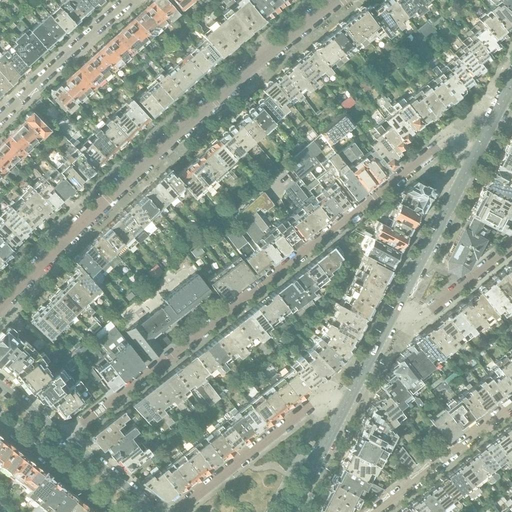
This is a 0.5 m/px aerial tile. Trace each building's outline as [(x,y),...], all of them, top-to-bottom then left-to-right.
[(79,18),(82,15),(68,0),(63,0),(58,6),(73,24),(76,24),(79,21),(79,18)] [(92,6),(86,0),(68,0),(82,15),(85,15),(89,12),(89,10),(92,6)] [(152,2),(169,20),(178,12),(168,0),(152,0),(151,1),(152,2)] [(191,1),(190,0),(171,0),(180,10),(191,1)] [(263,20),(245,0),(236,0),(235,1),(233,0),(230,0),(229,2),(227,0),(221,0),(223,2),(228,7),(248,31),(255,26),(255,27),(263,20)] [(266,17),(273,12),(263,0),(245,0),(263,20),(267,17),(266,17)] [(284,3),(280,0),(263,0),(273,12),(277,9),(284,3)] [(399,22),(406,16),(393,0),(383,0),(384,1),(380,4),(398,29),(402,26),(399,22)] [(420,12),(411,0),(393,0),(406,16),(412,12),(415,16),(420,12)] [(428,0),(411,0),(420,12),(425,9),(422,4),(428,0)] [(511,25),(511,12),(497,0),(491,0),(490,1),(492,4),(493,6),(488,10),(506,34),(511,29),(511,26),(511,25)] [(511,0),(497,0),(511,12),(511,0)] [(169,20),(152,2),(143,10),(160,29),(169,20)] [(459,9),(454,3),(450,5),(450,6),(455,12),(459,9)] [(398,29),(380,4),(379,5),(376,4),(371,8),(369,6),(365,9),(386,35),(387,37),(392,34),(398,29)] [(73,24),(58,6),(48,14),(64,32),(66,32),(70,29),(70,26),(73,24)] [(386,35),(365,9),(364,7),(363,7),(360,6),(358,9),(358,12),(353,16),(362,27),(357,31),(365,42),(370,47),(372,45),(369,42),(367,41),(373,36),(376,40),(379,41),(386,35)] [(454,13),(455,12),(450,6),(447,8),(447,9),(452,15),(454,13)] [(209,14),(213,19),(234,44),(240,38),(241,39),(249,32),(248,31),(228,7),(220,14),(221,16),(217,19),(215,18),(215,16),(216,15),(212,12),(209,14)] [(150,37),(160,29),(143,10),(134,19),(150,37)] [(481,21),(480,22),(496,42),(506,34),(488,10),(478,18),(481,21)] [(64,32),(48,14),(39,22),(55,40),(57,40),(61,37),(61,35),(64,32)] [(355,50),(365,42),(357,31),(362,27),(353,16),(344,23),(341,22),(338,24),(338,27),(355,50)] [(444,21),(440,16),(435,19),(440,25),(444,21)] [(141,46),(150,37),(134,19),(124,27),(141,46)] [(204,38),(203,38),(219,55),(219,56),(226,50),(227,51),(234,44),(213,19),(206,26),(207,28),(202,32),(201,30),(201,28),(201,27),(197,23),(194,26),(199,32),(198,34),(201,38),(202,36),(204,38)] [(55,40),(39,22),(30,31),(45,49),(48,49),(51,46),(51,43),(55,40)] [(470,30),(469,30),(488,54),(498,45),(496,42),(480,22),(470,30)] [(420,33),(423,38),(430,32),(430,33),(432,32),(436,37),(439,35),(436,32),(430,24),(420,33)] [(132,54),(141,46),(124,27),(115,36),(132,54)] [(355,50),(338,27),(327,36),(335,48),(331,51),(340,62),(355,50)] [(45,51),(45,49),(30,31),(28,29),(24,33),(23,32),(17,37),(36,57),(39,54),(42,54),(45,51)] [(463,45),(476,61),(480,66),(490,57),(488,54),(469,30),(465,34),(468,37),(461,42),(463,45)] [(423,38),(420,33),(409,43),(413,48),(424,39),(423,38)] [(122,63),(132,54),(115,36),(106,44),(122,63)] [(330,70),(340,62),(331,51),(335,48),(327,36),(318,43),(315,42),(313,45),(312,48),(311,48),(330,72),(331,71),(330,70)] [(36,57),(17,37),(13,41),(15,43),(10,48),(11,48),(28,66),(33,63),(33,60),(36,57)] [(219,55),(203,38),(194,47),(210,65),(215,60),(215,58),(219,55)] [(113,71),(122,63),(106,44),(96,52),(113,71)] [(456,57),(472,77),(482,69),(480,66),(476,61),(463,45),(453,54),(456,57)] [(205,70),(210,65),(194,47),(184,55),(199,73),(202,70),(205,70)] [(28,66),(11,48),(7,52),(5,50),(0,54),(18,75),(22,72),(24,72),(29,68),(28,66)] [(326,75),(330,72),(311,48),(308,51),(305,51),(302,53),(302,56),(302,57),(319,78),(324,74),(326,75)] [(113,71),(96,52),(87,61),(104,79),(113,71)] [(15,78),(18,75),(0,54),(0,73),(11,85),(15,81),(15,78)] [(199,73),(184,55),(174,64),(189,81),(192,81),(194,79),(195,78),(196,76),(199,73)] [(400,56),(391,63),(396,69),(405,62),(400,56)] [(314,82),(319,78),(302,57),(292,64),(304,78),(311,88),(316,84),(314,82)] [(472,77),(456,57),(446,65),(464,89),(474,81),(472,77)] [(104,79),(87,61),(77,69),(94,88),(104,79)] [(180,90),(189,81),(174,64),(165,72),(180,90)] [(306,92),(311,88),(304,78),(292,64),(288,68),(285,68),(282,70),(282,73),(280,74),(301,96),(300,94),(304,90),(306,92)] [(134,78),(144,69),(141,65),(131,74),(134,78)] [(464,89),(446,65),(445,66),(447,68),(437,76),(455,99),(464,92),(464,89)] [(85,96),(94,88),(77,69),(68,78),(85,96)] [(176,93),(180,90),(165,72),(162,69),(159,72),(152,78),(155,81),(154,82),(170,98),(172,98),(174,97),(176,95),(176,93)] [(12,86),(11,85),(0,73),(0,91),(1,93),(4,90),(7,90),(12,86)] [(296,100),(301,96),(280,74),(271,82),(290,103),(295,98),(296,100)] [(455,99),(437,76),(426,84),(444,108),(455,99)] [(75,105),(85,96),(68,78),(59,86),(75,105)] [(364,87),(370,83),(366,78),(360,83),(364,87)] [(290,103),(271,82),(268,81),(266,83),(266,87),(262,90),(266,96),(281,113),(281,112),(286,108),(285,107),(290,103)] [(167,101),(170,98),(154,82),(145,90),(161,108),(166,104),(167,101)] [(433,116),(444,108),(426,84),(415,93),(433,116)] [(75,105),(59,86),(58,85),(50,92),(53,96),(51,97),(53,99),(51,101),(54,105),(56,103),(63,110),(64,109),(67,112),(75,105)] [(161,108),(145,90),(135,99),(150,116),(154,113),(156,113),(161,108)] [(433,116),(415,93),(405,101),(422,124),(424,123),(433,116)] [(272,121),(281,113),(266,96),(257,104),(272,123),(273,122),(272,121)] [(345,110),(355,103),(350,96),(340,104),(345,110)] [(408,136),(412,133),(392,108),(391,106),(389,103),(386,99),(384,97),(382,98),(385,103),(382,105),(387,112),(390,116),(384,120),(385,122),(403,144),(410,138),(408,136)] [(119,109),(139,130),(144,125),(144,122),(148,118),(130,98),(119,109)] [(420,124),(422,124),(405,101),(403,99),(399,103),(397,101),(391,106),(392,108),(412,133),(416,130),(414,128),(420,124)] [(44,105),(39,100),(34,104),(38,110),(44,105)] [(272,123),(257,104),(253,107),(247,113),(263,131),(272,123)] [(139,130),(119,109),(113,114),(108,118),(126,138),(130,135),(133,135),(139,130)] [(23,121),(40,138),(49,129),(46,126),(48,124),(41,117),(43,115),(39,111),(37,113),(35,115),(31,111),(22,120),(23,121)] [(320,134),(328,144),(353,125),(344,112),(320,134)] [(263,131),(247,113),(240,119),(237,121),(252,140),(263,131)] [(122,142),(126,138),(108,118),(97,128),(115,148),(119,148),(122,145),(122,142)] [(31,147),(40,138),(23,121),(19,124),(16,125),(14,129),(31,147)] [(242,149),(252,140),(237,121),(227,130),(242,149)] [(375,131),(376,132),(396,156),(399,153),(398,151),(405,146),(403,144),(385,122),(380,126),(378,124),(373,128),(375,131)] [(111,152),(115,148),(97,128),(86,138),(106,160),(111,155),(111,152)] [(31,147),(14,129),(13,130),(10,131),(8,135),(5,138),(22,156),(24,158),(27,154),(26,153),(31,147)] [(242,149),(227,130),(217,139),(236,161),(245,152),(242,149)] [(371,148),(367,151),(384,173),(388,169),(395,163),(393,160),(396,157),(396,156),(376,132),(370,137),(372,140),(368,143),(371,148)] [(349,202),(364,191),(346,167),(328,144),(320,134),(309,143),(305,146),(318,163),(328,175),(349,202)] [(298,152),(305,146),(309,143),(304,138),(303,136),(294,144),(299,150),(297,152),(298,152)] [(22,156),(5,138),(0,142),(0,151),(13,165),(22,156)] [(106,160),(86,138),(80,144),(77,140),(75,142),(71,138),(68,141),(72,145),(73,147),(93,168),(97,165),(101,165),(106,160)] [(236,161),(217,139),(207,148),(225,170),(236,161)] [(511,140),(509,139),(502,152),(511,156),(511,140)] [(262,147),(256,141),(254,142),(260,149),(262,147)] [(384,173),(367,151),(362,155),(351,142),(346,146),(357,160),(374,183),(378,179),(385,174),(384,173)] [(339,210),(318,183),(308,171),(318,163),(305,146),(298,152),(295,155),(289,161),(286,163),(291,171),(289,173),(295,180),(298,178),(301,181),(304,185),(312,196),(329,218),(339,210)] [(357,160),(346,146),(341,150),(342,151),(341,152),(351,164),(346,167),(364,191),(370,186),(374,183),(357,160)] [(93,168),(73,147),(63,157),(83,178),(87,174),(90,175),(93,172),(93,168)] [(227,173),(225,170),(207,148),(196,158),(215,180),(217,181),(222,177),(232,186),(236,183),(236,182),(227,173)] [(13,165),(0,151),(0,169),(4,174),(13,165)] [(511,156),(502,152),(496,164),(511,172),(511,156)] [(79,182),(83,178),(63,157),(52,167),(74,190),(79,186),(79,182)] [(215,180),(196,158),(186,167),(210,195),(214,191),(210,185),(215,180)] [(511,172),(496,164),(490,175),(511,186),(511,172)] [(69,195),(74,190),(52,167),(41,177),(62,198),(66,195),(69,195)] [(186,167),(176,177),(189,192),(188,192),(194,199),(205,190),(210,195),(186,167)] [(189,192),(176,177),(169,169),(159,178),(176,196),(180,200),(188,192),(189,192)] [(269,178),(274,173),(270,169),(265,174),(269,178)] [(227,173),(236,182),(238,180),(230,170),(227,173)] [(339,210),(349,202),(328,175),(318,183),(339,210)] [(511,186),(490,175),(483,188),(510,202),(511,198),(511,186)] [(264,182),(259,176),(254,180),(259,186),(264,182)] [(62,198),(41,177),(31,187),(30,188),(50,209),(52,208),(55,208),(58,206),(58,202),(62,198)] [(174,197),(176,196),(159,178),(151,185),(167,204),(174,197)] [(298,178),(295,180),(291,183),(288,185),(301,202),(304,200),(306,198),(304,194),(296,185),(301,181),(298,178)] [(405,206),(420,214),(431,193),(429,188),(416,181),(400,193),(409,197),(405,206)] [(47,212),(50,209),(30,188),(31,187),(29,185),(24,190),(25,191),(19,196),(43,220),(48,215),(47,212)] [(167,204),(151,185),(147,189),(142,194),(158,212),(167,204)] [(310,233),(320,225),(303,204),(301,202),(288,185),(283,190),(284,191),(280,200),(286,213),(288,216),(293,211),(310,233)] [(511,210),(511,202),(510,202),(483,188),(476,201),(508,218),(511,210)] [(255,212),(260,209),(270,200),(264,192),(262,192),(234,218),(240,224),(240,225),(248,219),(255,212)] [(158,212),(142,194),(134,202),(150,220),(154,225),(162,216),(158,212)] [(38,226),(43,220),(19,196),(13,202),(12,201),(8,205),(31,229),(35,225),(38,226)] [(320,225),(329,218),(312,196),(303,204),(320,225)] [(270,200),(260,209),(263,214),(273,206),(274,205),(270,200)] [(505,223),(508,218),(476,201),(469,215),(488,225),(505,234),(508,235),(511,231),(505,227),(506,224),(505,223)] [(149,220),(150,220),(134,202),(125,210),(141,228),(146,233),(154,225),(149,220)] [(415,224),(420,214),(405,206),(399,203),(398,203),(395,209),(392,208),(384,224),(406,236),(413,223),(415,224)] [(31,229),(8,205),(4,210),(4,211),(0,215),(0,217),(23,241),(28,236),(27,233),(31,229)] [(141,228),(125,210),(116,218),(132,236),(141,228)] [(305,237),(310,233),(293,211),(288,216),(282,220),(299,242),(305,237)] [(279,257),(289,249),(272,228),(264,234),(262,232),(267,227),(255,212),(248,219),(262,236),(279,257)] [(481,238),(488,225),(469,215),(462,228),(481,238)] [(17,246),(23,241),(0,217),(0,238),(10,249),(14,245),(17,246)] [(137,242),(132,236),(116,218),(107,227),(123,245),(128,250),(137,242)] [(270,265),(279,257),(262,236),(248,219),(240,225),(251,240),(270,265)] [(289,249),(299,242),(282,220),(276,225),(275,223),(271,227),(272,228),(289,249)] [(405,237),(406,236),(384,224),(378,221),(374,229),(375,231),(373,235),(364,230),(363,233),(369,236),(398,252),(400,247),(403,246),(406,240),(406,237),(405,237)] [(122,246),(123,245),(107,227),(99,235),(114,253),(122,246)] [(256,275),(270,265),(251,240),(247,243),(236,228),(226,236),(238,252),(256,275)] [(462,228),(453,246),(465,252),(464,252),(472,256),(473,257),(482,239),(481,238),(462,228)] [(199,239),(204,235),(200,231),(196,235),(199,239)] [(209,237),(215,244),(219,240),(213,234),(209,237)] [(114,253),(99,235),(90,243),(106,261),(113,254),(114,253)] [(397,253),(398,252),(369,236),(365,243),(367,247),(365,251),(363,254),(364,255),(374,260),(389,268),(392,263),(395,262),(398,256),(398,253),(397,253)] [(211,247),(215,244),(209,237),(205,240),(211,247)] [(0,257),(2,260),(5,257),(8,257),(11,253),(12,250),(10,249),(0,238),(0,257)] [(342,261),(349,247),(343,244),(338,241),(331,247),(313,262),(325,277),(331,272),(329,270),(336,264),(339,259),(342,261)] [(106,261),(90,243),(82,252),(97,269),(106,261)] [(194,249),(200,256),(204,252),(198,246),(194,249)] [(465,252),(453,246),(445,261),(446,268),(457,274),(466,268),(466,267),(465,266),(467,264),(472,256),(464,252),(465,252)] [(200,256),(194,249),(190,252),(196,259),(200,256)] [(94,272),(97,269),(82,252),(73,260),(73,261),(76,264),(75,264),(100,293),(102,292),(92,282),(98,277),(94,272)] [(364,255),(357,268),(385,282),(391,271),(373,261),(374,260),(364,255)] [(229,262),(246,283),(254,277),(237,256),(229,262)] [(238,289),(246,283),(229,262),(222,268),(238,289)] [(325,277),(313,262),(302,270),(316,287),(325,280),(326,282),(329,286),(331,283),(327,278),(326,279),(325,277)] [(511,262),(503,270),(511,281),(511,262)] [(93,301),(100,293),(75,264),(72,267),(76,271),(71,276),(93,301)] [(159,268),(150,276),(154,280),(163,272),(159,268)] [(238,289),(222,268),(214,274),(231,295),(238,289)] [(385,282),(357,268),(351,281),(378,295),(385,282)] [(318,290),(316,287),(302,270),(288,281),(295,291),(300,287),(304,291),(309,298),(318,290)] [(511,281),(503,270),(490,280),(507,302),(511,298),(511,281)] [(167,326),(210,292),(205,286),(206,285),(196,272),(161,299),(164,303),(141,322),(139,320),(125,331),(148,360),(170,343),(165,336),(159,341),(160,342),(157,344),(151,336),(158,330),(160,333),(168,327),(167,326)] [(231,295),(214,274),(206,280),(223,302),(231,295)] [(93,301),(71,276),(66,281),(66,284),(64,287),(84,309),(90,315),(92,317),(93,318),(94,317),(92,315),(95,312),(88,305),(93,301)] [(511,308),(507,302),(490,280),(489,280),(483,285),(480,288),(478,290),(495,312),(500,308),(503,311),(506,312),(511,308)] [(288,281),(273,293),(288,312),(289,312),(297,306),(302,311),(304,310),(313,303),(309,298),(304,291),(300,287),(295,291),(288,281)] [(372,307),(378,295),(351,281),(345,293),(372,307)] [(83,310),(84,309),(64,287),(61,289),(59,289),(54,294),(75,316),(79,311),(81,312),(83,310)] [(495,312),(478,290),(477,291),(478,291),(474,294),(472,294),(466,299),(467,300),(485,323),(497,314),(495,312)] [(268,297),(264,300),(279,319),(288,312),(273,293),(268,297)] [(365,319),(372,307),(345,293),(339,304),(338,305),(364,319),(365,319)] [(75,316),(54,294),(49,299),(49,301),(47,304),(68,326),(72,322),(70,320),(75,316)] [(279,319),(264,300),(260,303),(254,308),(268,325),(272,321),(274,323),(279,319)] [(475,331),(485,323),(467,300),(463,303),(461,303),(456,306),(475,331)] [(116,309),(118,313),(127,305),(125,301),(116,309)] [(364,319),(338,305),(339,304),(336,303),(333,309),(336,310),(332,317),(333,317),(332,317),(358,331),(359,330),(361,328),(362,327),(362,324),(362,323),(364,319)] [(68,326),(47,304),(44,307),(41,306),(36,312),(57,333),(63,328),(64,329),(68,326)] [(464,339),(475,331),(456,306),(456,309),(453,311),(450,311),(445,315),(464,339)] [(268,325),(254,308),(248,313),(248,312),(244,315),(262,338),(266,335),(264,332),(269,327),(268,325)] [(54,336),(57,333),(36,312),(31,317),(32,319),(29,322),(51,343),(56,338),(54,336)] [(262,338),(244,315),(241,318),(235,323),(249,343),(253,340),(256,343),(262,338)] [(458,344),(464,339),(445,315),(439,320),(439,322),(436,325),(455,350),(460,346),(458,344)] [(101,326),(99,324),(93,318),(92,317),(89,320),(97,328),(97,330),(101,326)] [(358,332),(358,331),(332,317),(329,323),(327,322),(324,327),(351,344),(355,338),(357,336),(358,335),(358,332)] [(504,325),(498,317),(496,319),(502,326),(504,325)] [(102,346),(107,352),(109,351),(128,376),(143,364),(113,327),(112,326),(109,321),(100,330),(104,335),(97,340),(102,346)] [(249,343),(235,323),(228,329),(228,328),(224,331),(242,354),(246,351),(243,348),(249,343)] [(455,350),(436,325),(431,328),(429,328),(423,332),(424,333),(444,358),(451,353),(453,355),(455,354),(453,352),(455,350)] [(0,364),(11,353),(7,350),(13,346),(8,342),(14,336),(15,335),(15,332),(10,327),(7,328),(2,332),(0,334),(0,364)] [(352,345),(351,344),(324,327),(322,331),(323,332),(319,337),(342,358),(348,351),(347,350),(352,345)] [(236,359),(242,354),(224,331),(220,334),(214,339),(229,359),(233,356),(236,359)] [(87,339),(81,333),(78,336),(84,342),(87,339)] [(445,359),(444,358),(424,333),(420,335),(412,341),(413,341),(431,365),(437,361),(439,363),(445,359)] [(34,376),(45,368),(42,364),(44,363),(37,354),(38,354),(30,346),(28,348),(22,342),(14,336),(8,342),(13,346),(7,350),(11,353),(0,364),(0,365),(5,370),(8,370),(12,374),(12,376),(16,381),(20,382),(22,380),(31,373),(34,376)] [(39,351),(46,344),(39,337),(32,344),(39,351)] [(337,364),(342,358),(319,337),(318,337),(314,341),(315,343),(311,348),(332,371),(332,370),(337,366),(337,364)] [(229,359),(214,339),(208,345),(207,344),(204,347),(222,370),(227,366),(224,362),(229,359)] [(389,370),(390,371),(411,398),(418,392),(416,389),(423,384),(422,382),(429,376),(426,372),(432,367),(431,365),(413,341),(407,346),(407,349),(400,354),(400,355),(401,356),(395,360),(395,363),(391,366),(392,367),(389,370)] [(122,381),(128,376),(109,351),(107,352),(102,346),(97,350),(102,356),(101,356),(103,358),(122,381)] [(222,370),(204,347),(194,355),(209,374),(214,371),(217,374),(222,370)] [(332,371),(311,348),(306,352),(307,353),(301,357),(304,360),(319,381),(322,380),(322,381),(325,378),(326,375),(332,371)] [(511,348),(503,355),(511,366),(511,348)] [(199,383),(215,404),(218,401),(220,400),(208,384),(208,380),(206,377),(209,374),(194,355),(183,363),(199,383)] [(511,366),(503,355),(499,359),(497,357),(493,361),(492,361),(511,385),(511,384),(511,366)] [(46,404),(70,385),(64,378),(66,377),(63,373),(73,365),(78,360),(75,356),(67,363),(51,376),(31,392),(34,396),(36,394),(43,403),(46,404)] [(315,384),(319,381),(304,360),(301,357),(300,356),(294,360),(296,362),(290,367),(291,368),(309,389),(311,389),(315,387),(314,386),(315,384)] [(111,390),(122,381),(103,358),(92,366),(111,390)] [(511,386),(492,361),(490,358),(488,360),(493,366),(491,368),(492,370),(487,375),(504,396),(508,392),(509,390),(511,386)] [(215,404),(199,383),(183,363),(179,366),(172,372),(188,391),(192,388),(195,392),(199,392),(209,405),(211,407),(214,405),(215,404)] [(31,392),(51,376),(45,368),(34,376),(31,373),(22,380),(25,384),(24,385),(30,393),(31,392)] [(309,389),(291,368),(280,377),(297,398),(300,398),(304,395),(303,395),(304,393),(308,389),(309,389)] [(411,398),(390,371),(386,375),(386,377),(384,379),(385,380),(382,382),(380,387),(382,390),(403,416),(406,414),(400,407),(411,398)] [(172,372),(162,380),(190,413),(196,408),(185,395),(189,392),(188,391),(172,372)] [(448,385),(458,377),(454,372),(443,380),(444,381),(448,385)] [(70,385),(46,404),(50,408),(54,405),(56,409),(56,412),(59,416),(62,416),(63,417),(64,416),(66,418),(68,418),(70,417),(71,415),(69,413),(87,398),(81,391),(84,388),(80,382),(88,376),(85,373),(70,385)] [(499,400),(504,396),(487,375),(477,382),(492,402),(495,399),(496,400),(499,400)] [(297,398),(280,377),(269,385),(286,407),(289,406),(289,407),(293,404),(292,404),(293,401),(297,398)] [(190,413),(162,380),(152,388),(169,408),(174,404),(185,416),(190,413)] [(448,385),(444,381),(442,383),(441,384),(446,390),(449,388),(448,385)] [(492,402),(477,382),(467,390),(482,409),(485,407),(486,407),(489,408),(492,405),(493,402),(492,402)] [(275,415),(259,394),(252,385),(250,387),(257,395),(248,402),(264,424),(267,424),(270,421),(271,418),(275,415)] [(283,410),(286,407),(269,385),(259,394),(275,415),(276,417),(281,413),(280,412),(283,410)] [(164,412),(169,408),(152,388),(141,396),(168,427),(173,423),(164,412)] [(403,416),(382,390),(376,394),(376,396),(375,397),(376,398),(373,401),(374,402),(371,405),(395,435),(397,432),(392,425),(403,416)] [(483,410),(482,409),(467,390),(457,398),(472,417),(475,415),(479,415),(482,413),(483,410)] [(168,427),(141,396),(138,399),(130,405),(148,424),(153,420),(163,431),(164,430),(167,435),(171,431),(168,427)] [(472,417),(457,398),(445,407),(451,415),(454,413),(456,416),(452,419),(459,428),(463,424),(467,424),(471,422),(471,418),(472,417)] [(260,427),(264,424),(248,402),(237,411),(253,433),(256,432),(256,433),(260,430),(259,430),(260,427)] [(387,450),(395,435),(371,405),(370,406),(365,415),(360,426),(356,434),(387,450)] [(249,436),(253,433),(237,411),(234,408),(229,412),(228,411),(224,415),(223,416),(226,420),(242,441),(245,441),(248,439),(248,438),(249,436)] [(458,428),(459,428),(452,419),(443,408),(442,409),(443,411),(432,420),(430,418),(429,420),(434,426),(445,441),(460,430),(458,428)] [(103,450),(126,432),(122,427),(120,425),(122,423),(121,421),(125,418),(126,417),(122,411),(91,436),(90,436),(90,440),(94,445),(96,443),(101,450),(102,449),(103,450)] [(242,442),(242,441),(226,420),(219,425),(215,420),(211,424),(215,429),(231,450),(235,447),(236,447),(237,446),(238,446),(239,445),(240,444),(241,443),(242,442)] [(511,424),(511,425),(511,424),(508,427),(506,427),(503,429),(502,431),(511,444),(511,424)] [(116,461),(139,443),(138,442),(133,436),(138,431),(133,426),(126,432),(103,450),(107,455),(108,454),(114,461),(115,459),(116,461)] [(434,426),(427,431),(435,441),(432,443),(427,447),(432,452),(436,449),(441,445),(445,441),(434,426)] [(231,450),(215,429),(204,437),(220,459),(224,455),(227,455),(230,453),(231,450)] [(511,444),(502,431),(501,432),(499,433),(496,435),(495,437),(492,440),(497,446),(496,448),(498,451),(503,450),(506,455),(506,457),(511,464),(511,444)] [(387,450),(356,434),(355,435),(352,442),(351,442),(347,451),(349,452),(378,466),(383,456),(385,453),(387,454),(389,452),(387,450)] [(122,465),(127,471),(137,463),(147,455),(150,452),(156,447),(151,442),(146,436),(138,442),(139,443),(116,461),(121,466),(122,465)] [(219,461),(220,459),(204,437),(193,446),(209,467),(213,464),(216,464),(219,461)] [(511,469),(511,464),(506,457),(506,455),(503,450),(498,451),(496,448),(497,446),(492,440),(489,442),(486,443),(484,445),(483,447),(499,468),(503,465),(506,467),(509,468),(510,466),(511,469)] [(0,466),(14,450),(9,445),(6,446),(2,443),(0,445),(0,466)] [(432,452),(427,447),(426,447),(424,444),(416,450),(424,459),(432,452)] [(209,467),(193,446),(182,454),(198,476),(202,473),(205,472),(205,473),(208,470),(209,467)] [(415,465),(402,447),(394,457),(409,470),(415,465)] [(499,468),(483,447),(482,448),(480,448),(477,450),(476,452),(473,454),(478,460),(481,460),(483,463),(481,467),(484,472),(486,471),(493,480),(496,477),(497,475),(494,472),(499,468)] [(423,459),(415,448),(409,453),(417,464),(423,459)] [(0,468),(9,475),(23,459),(20,456),(19,454),(14,450),(0,466),(0,468)] [(388,472),(378,466),(349,452),(345,459),(344,460),(342,460),(340,465),(341,467),(370,482),(375,472),(376,473),(378,470),(386,475),(388,472)] [(198,476),(182,454),(171,463),(187,484),(191,482),(194,479),(198,476)] [(490,482),(493,480),(486,471),(484,472),(481,467),(483,463),(481,460),(478,460),(473,454),(470,457),(468,457),(465,459),(464,461),(463,462),(480,483),(485,479),(487,482),(490,482)] [(9,475),(20,484),(35,466),(29,462),(26,462),(23,459),(9,475)] [(480,483),(463,462),(461,462),(458,465),(458,466),(454,469),(459,476),(458,478),(460,481),(465,480),(468,484),(467,486),(474,495),(477,492),(478,490),(476,487),(480,483)] [(137,463),(127,471),(131,475),(141,467),(137,463)] [(186,487),(187,484),(171,463),(160,472),(176,493),(180,490),(183,490),(186,487)] [(20,484),(29,491),(42,475),(39,472),(39,470),(35,466),(20,484)] [(384,490),(370,482),(341,467),(337,475),(335,474),(330,483),(360,498),(365,489),(366,487),(368,489),(372,491),(379,494),(384,490)] [(471,497),(474,495),(467,486),(468,484),(465,480),(460,481),(458,478),(459,476),(454,469),(451,472),(449,472),(446,474),(445,476),(444,477),(461,498),(466,494),(468,497),(471,497)] [(176,493),(160,472),(153,478),(151,475),(143,480),(139,476),(137,479),(141,482),(158,497),(161,499),(164,500),(167,497),(169,499),(172,498),(175,496),(176,493)] [(35,506),(54,483),(53,481),(50,478),(49,478),(47,478),(43,474),(42,475),(29,491),(26,495),(24,493),(20,498),(22,500),(22,499),(23,499),(24,497),(35,506)] [(457,501),(461,498),(444,477),(442,477),(440,479),(439,481),(436,484),(441,490),(443,490),(446,492),(444,496),(447,500),(449,500),(456,509),(458,511),(460,509),(461,509),(459,507),(459,504),(457,501)] [(3,488),(9,480),(7,478),(1,486),(3,488)] [(54,483),(35,506),(30,511),(47,511),(64,492),(64,491),(62,488),(58,486),(54,483)] [(360,498),(330,483),(315,511),(348,511),(346,511),(350,504),(355,506),(360,498)] [(456,509),(449,500),(447,500),(444,496),(446,492),(443,490),(441,490),(436,484),(433,486),(431,486),(428,488),(428,490),(427,491),(444,511),(448,508),(451,511),(453,511),(456,509)] [(443,511),(444,511),(427,491),(426,491),(424,491),(422,493),(421,495),(418,497),(423,504),(426,504),(428,506),(426,511),(427,511),(443,511)] [(65,511),(75,500),(72,496),(68,495),(64,492),(47,511),(65,511)] [(511,511),(511,502),(509,499),(506,501),(501,495),(498,496),(510,510),(510,511),(511,511)] [(427,511),(426,511),(428,506),(426,504),(423,504),(418,497),(415,500),(413,500),(411,502),(410,504),(409,505),(414,511),(427,511)] [(65,511),(82,511),(85,508),(85,507),(84,506),(83,505),(82,505),(81,504),(80,504),(79,503),(75,500),(65,511)]
